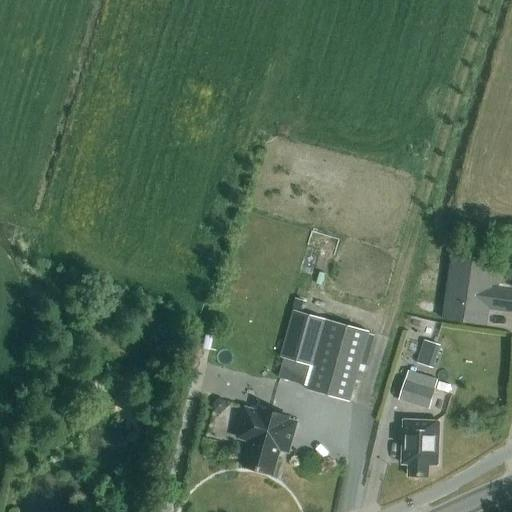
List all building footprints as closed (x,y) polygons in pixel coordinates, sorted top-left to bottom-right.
[(511,312),(511,289),(492,287),(496,262),(452,256),(443,319),(487,325),(489,309),(511,312)] [(314,366),(327,320),(294,311),(281,357),(314,366)] [(350,402),(369,332),(327,320),(314,366),(308,390),(350,402)] [(441,345),(424,340),(417,363),(434,368),(441,345)] [(430,409),(439,379),(409,370),(400,400),(430,409)] [(258,410),(245,407),(237,439),(249,442),(243,467),(276,475),(282,452),(292,454),(300,421),(292,419),(292,416),(259,407),(258,410)] [(439,465),(440,421),(404,420),(402,464),(409,464),(409,476),(429,477),(429,465),(439,465)] [(138,440),(137,456),(154,457),(154,441),(138,440)]
